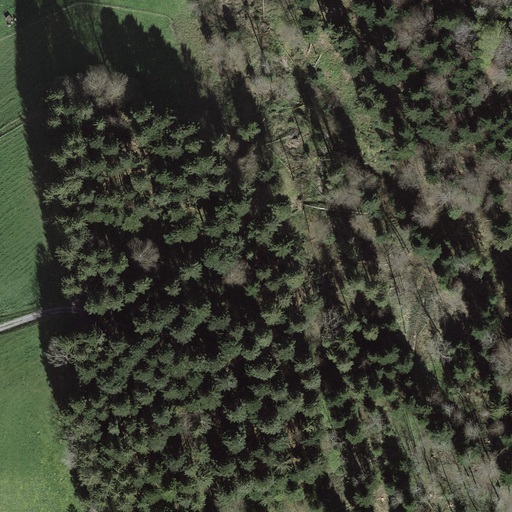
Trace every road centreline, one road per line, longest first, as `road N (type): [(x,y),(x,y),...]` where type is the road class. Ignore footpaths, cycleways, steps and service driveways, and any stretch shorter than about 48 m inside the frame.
road 1 (track): [(48,311),(91,316),(165,397),(231,511)]
road 2 (track): [(511,211),(379,88),(327,0)]
